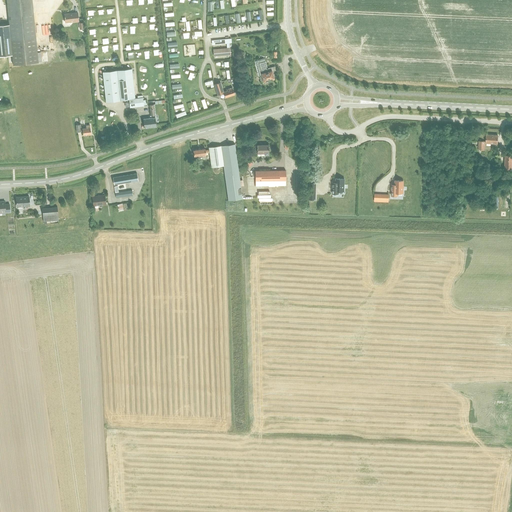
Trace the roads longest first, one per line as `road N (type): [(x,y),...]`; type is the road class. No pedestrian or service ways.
road 1 (secondary): [(0,185),(68,178),(307,104)]
road 2 (secondary): [(511,109),(337,101)]
road 3 (unclassified): [(511,122),(388,117),(357,128)]
